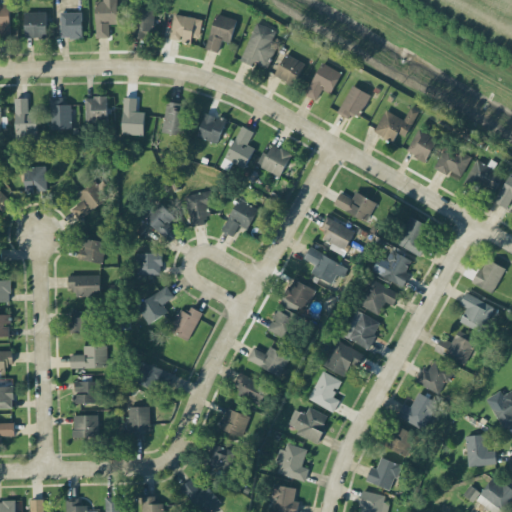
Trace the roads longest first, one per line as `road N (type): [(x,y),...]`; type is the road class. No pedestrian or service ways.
road 1 (residential): [(0,67),(158,65),(213,75),(511,243)]
road 2 (residential): [(0,469),(142,465),(175,455),(239,305),(340,141)]
road 3 (residential): [(327,511),(350,441),(473,221)]
road 4 (residential): [(45,468),(39,231)]
road 5 (residential): [(259,274),(215,253),(189,258),(188,275),(239,305)]
